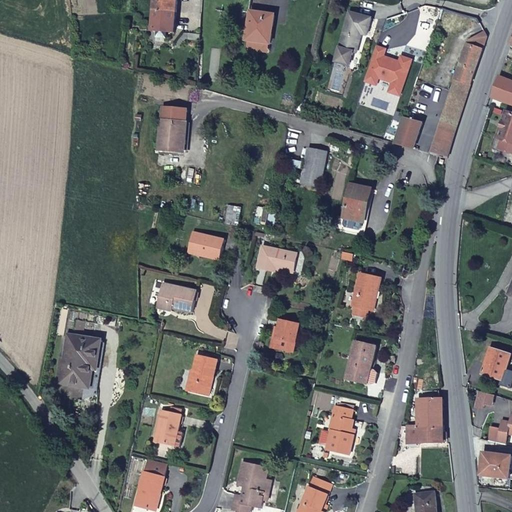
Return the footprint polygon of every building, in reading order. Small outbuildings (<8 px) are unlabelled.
[(154,0),(154,13),(176,14),(176,0),(154,0)] [(251,13),(251,15),(249,14),(251,0),(236,0),(234,12),(242,13),(239,32),(248,33),(246,41),(248,42),(268,45),(270,45),(274,17),(251,13)] [(174,34),(176,14),(154,13),(152,32),(157,33),(157,37),(165,38),(166,33),(174,34)] [(371,20),(356,15),(349,14),(336,63),(350,67),(353,54),(356,54),(362,35),(366,36),(371,20)] [(470,86),(487,38),(484,32),(469,42),(456,81),(470,86)] [(200,42),(200,36),(186,35),(176,45),(181,48),(187,41),(200,42)] [(268,45),(248,42),(246,49),(267,52),(268,45)] [(376,47),(364,81),(375,85),(377,78),(392,83),(388,93),(399,97),(411,61),(400,57),(398,63),(391,60),(391,62),(382,59),(382,57),(385,50),(376,47)] [(500,77),(493,98),(511,105),(511,78),(511,81),(500,77)] [(456,81),(443,117),(458,123),(470,86),(456,81)] [(163,109),(161,122),(159,152),(185,154),(187,124),(187,111),(163,109)] [(511,112),(506,111),(497,138),(501,140),(498,148),(511,153),(511,112)] [(431,155),(447,159),(458,123),(443,117),(431,155)] [(404,119),(395,145),(414,150),(422,124),(404,119)] [(320,189),(328,154),(308,150),(301,184),(320,189)] [(362,237),(372,191),(351,186),(344,218),(339,217),(336,231),(362,237)] [(269,222),(274,223),(277,210),(272,209),(269,222)] [(226,241),(192,233),(187,253),(220,261),(226,241)] [(299,256),(264,248),(259,270),(276,274),(277,269),(295,273),(299,256)] [(352,308),(356,309),(369,312),(371,312),(373,300),(377,301),(382,279),(360,275),(352,308)] [(163,285),(159,303),(172,306),(172,309),(192,314),(197,293),(163,285)] [(172,306),(159,303),(158,309),(171,312),(172,309),(172,306)] [(369,312),(356,309),(354,317),(367,319),(369,312)] [(81,338),(84,323),(76,321),(74,328),(73,337),(81,338)] [(281,322),(279,330),(275,350),(295,354),(301,327),(281,322)] [(94,390),(95,389),(102,342),(81,338),(73,337),(74,328),(69,327),(60,384),(94,390)] [(275,350),(279,330),(275,329),(271,349),(275,350)] [(347,381),(367,386),(371,371),(376,348),(356,343),(347,381)] [(510,355),(489,349),(481,375),(502,381),(500,386),(511,389),(511,384),(511,372),(505,370),(510,355)] [(186,391),(207,396),(211,377),(214,378),(218,361),(197,357),(194,372),(191,372),(186,391)] [(371,371),(367,386),(372,387),(375,372),(371,371)] [(419,401),(438,400),(438,392),(419,392),(419,401)] [(493,396),(478,392),(474,406),(482,408),(483,403),(491,405),(493,396)] [(418,430),(443,429),(442,400),(438,400),(419,401),(417,401),(418,428),(418,430)] [(350,456),(354,437),(350,436),(352,431),(354,422),(351,421),(353,412),(335,408),(333,418),(337,419),(335,432),(332,431),(327,451),(350,456)] [(155,443),(176,447),(179,432),(183,417),(181,416),(183,411),(171,409),(170,414),(162,412),(155,443)] [(487,440),(497,443),(505,444),(508,434),(511,435),(511,415),(510,422),(502,421),(500,429),(490,427),(487,440)] [(418,428),(408,428),(408,445),(443,444),(443,429),(418,430),(418,428)] [(179,432),(176,447),(181,448),(184,433),(179,432)] [(500,455),(484,453),(484,462),(486,462),(486,465),(484,465),(484,476),(511,479),(511,461),(511,459),(500,459),(500,455)] [(144,460),(141,473),(161,478),(164,464),(144,460)] [(261,510),(263,501),(264,493),(271,490),(273,482),(267,481),(269,472),(265,468),(260,471),(257,466),(243,463),(239,481),(245,483),(244,488),(242,497),(235,495),(232,511),(236,511),(249,511),(251,507),(261,510)] [(136,507),(155,511),(159,495),(162,496),(166,479),(161,478),(141,473),(138,483),(142,484),(136,507)] [(313,479),(310,489),(328,496),(332,487),(313,479)] [(321,511),(322,511),(328,496),(310,489),(300,511),(321,511)] [(264,493),(263,501),(268,503),(271,490),(264,493)] [(436,511),(435,494),(415,496),(416,511),(436,511)]
